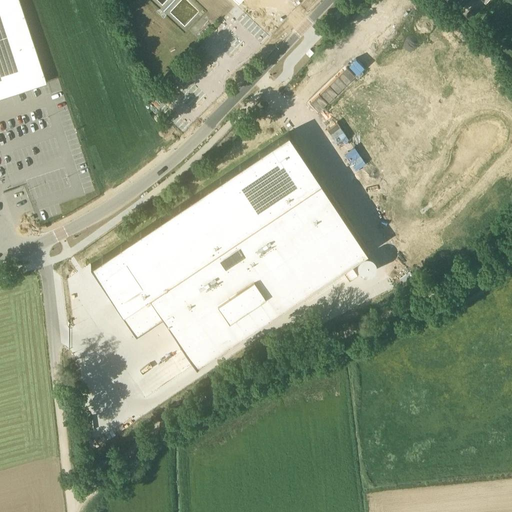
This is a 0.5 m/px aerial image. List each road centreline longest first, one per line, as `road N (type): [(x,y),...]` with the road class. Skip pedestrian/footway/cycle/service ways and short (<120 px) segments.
road 1 (track): [(511,245),(154,424),(77,511)]
road 2 (tertiary): [(0,263),(132,194),(327,0)]
road 3 (track): [(76,511),(42,259)]
